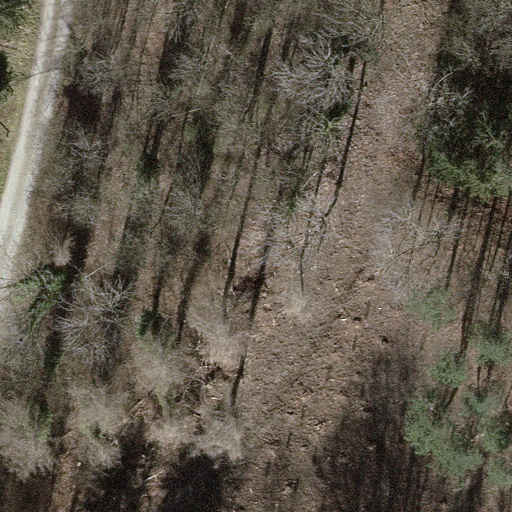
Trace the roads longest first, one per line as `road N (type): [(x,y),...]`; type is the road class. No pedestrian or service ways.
road 1 (track): [(162,511),(297,360),(360,237),(410,0)]
road 2 (track): [(55,0),(0,229)]
